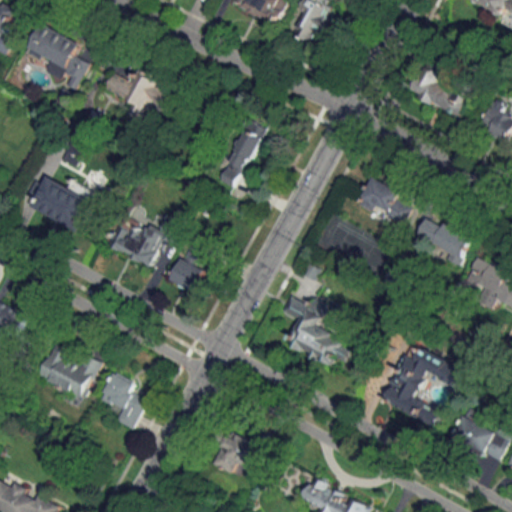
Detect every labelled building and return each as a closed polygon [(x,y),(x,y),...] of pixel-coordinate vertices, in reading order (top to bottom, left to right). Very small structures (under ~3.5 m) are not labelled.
[(0,0),(0,50),(10,54),(17,36),(10,33),(20,8),(0,0)] [(231,0),(231,2),(279,23),(289,0),(231,0)] [(310,0),(295,32),(315,42),(335,0),(310,0)] [(511,0),(474,0),(511,17),(511,0)] [(30,53),(51,62),(47,71),(63,79),(66,72),(74,76),(70,85),(80,89),(92,61),(77,54),(83,41),(44,23),(30,53)] [(414,93),(462,117),(476,90),(428,65),(414,93)] [(141,102),(137,114),(147,117),(152,100),(171,107),(177,92),(160,86),(163,79),(140,71),(138,77),(117,70),(110,91),(141,102)] [(484,129),(511,141),(511,105),(497,99),(484,129)] [(264,134),(246,127),(223,180),(241,188),(264,134)] [(64,159),(78,167),(89,149),(75,141),(64,159)] [(85,231),(99,199),(49,176),(46,184),(38,181),(32,193),(38,196),(33,208),(85,231)] [(403,191),(375,176),(362,202),(405,224),(414,206),(399,199),(403,191)] [(476,236),(432,214),(422,234),(452,248),(447,258),(462,265),(476,236)] [(119,248),(154,263),(166,237),(178,243),(185,226),(170,219),(165,229),(146,220),(140,233),(128,228),(119,248)] [(198,264),(202,254),(190,248),(174,281),(196,292),(208,269),(198,264)] [(511,303),(511,283),(509,282),(511,276),(511,269),(481,255),(469,281),(486,289),(480,301),(496,308),(500,298),(511,303)] [(321,324),(326,314),(297,299),(289,312),(303,319),(291,343),(336,366),(350,339),(321,324)] [(1,300),(0,301),(0,345),(7,329),(22,336),(31,314),(1,300)] [(88,398),(106,361),(92,354),(89,361),(58,346),(44,377),(88,398)] [(473,371),(425,346),(420,356),(414,353),(389,401),(442,428),(450,413),(420,397),(432,373),(463,389),(473,371)] [(138,381),(117,372),(104,399),(123,407),(118,420),(136,428),(150,399),(134,392),(138,381)] [(502,462),(511,441),(511,433),(468,411),(454,439),(502,462)] [(231,429),(214,463),(239,475),(243,466),(252,470),(264,446),(231,429)] [(370,511),(374,505),(353,495),(353,493),(318,475),(306,498),(325,507),(322,511),(370,511)] [(0,485),(0,507),(9,511),(60,511),(64,505),(42,494),(41,495),(4,477),(0,485)]
